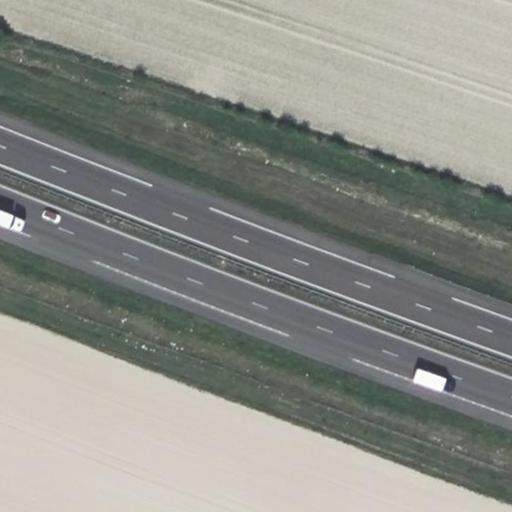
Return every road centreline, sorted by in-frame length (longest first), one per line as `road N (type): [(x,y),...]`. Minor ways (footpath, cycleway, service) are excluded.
road 1 (motorway): [(0,203),(511,399)]
road 2 (motorway): [(511,339),(0,145)]
